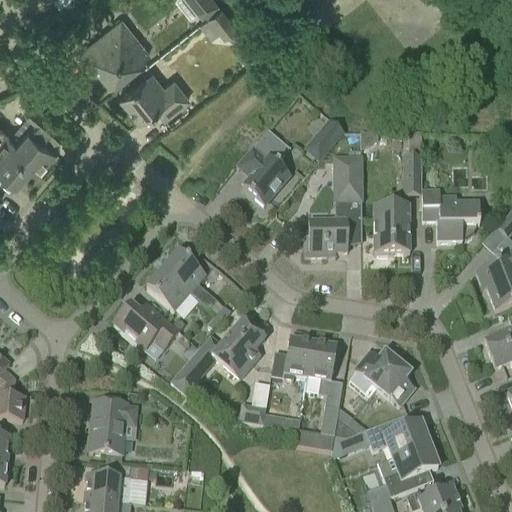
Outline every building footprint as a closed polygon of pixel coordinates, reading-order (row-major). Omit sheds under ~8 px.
[(217,6),(212,0),(184,0),(200,19),(217,6)] [(241,36),(220,8),(198,25),(209,40),(217,33),(223,40),(226,37),(231,44),(241,36)] [(120,21),(75,57),(91,77),(97,72),(109,86),(148,56),(120,21)] [(118,98),(138,123),(154,109),(163,120),(187,101),(171,81),(156,93),(144,78),(118,98)] [(25,114),(38,126),(47,116),(33,104),(25,114)] [(332,150),(342,138),(329,126),(303,156),(317,168),(332,150)] [(26,130),(15,143),(14,143),(18,147),(12,154),(29,168),(28,169),(35,175),(54,153),(46,146),(50,141),(34,127),(29,132),(26,130)] [(14,143),(15,143),(6,135),(0,141),(0,172),(14,185),(28,169),(29,168),(12,154),(18,147),(14,143)] [(275,170),(288,155),(267,136),(235,173),(249,184),(241,193),(263,212),(289,182),(275,170)] [(403,202),(421,201),(421,196),(420,161),(402,162),(403,202)] [(321,224),(304,224),(304,232),(304,242),(304,262),(326,262),(326,258),(346,258),(346,252),(346,238),(346,226),(346,223),(346,209),(360,209),(359,177),(332,177),(332,210),(334,209),(334,223),(321,224)] [(421,201),(421,207),(421,227),(435,227),(435,248),(461,248),(461,246),(463,246),(464,245),(466,245),(469,243),(470,242),(471,241),(473,239),(474,237),(474,236),(475,234),(475,233),(475,232),(478,232),(478,209),(455,209),(455,203),(438,203),(438,196),(421,196),(421,201)] [(372,211),(372,259),(409,259),(408,211),(372,211)] [(511,214),(495,233),(507,244),(511,238),(511,214)] [(477,276),(475,277),(477,282),(482,295),(486,294),(494,316),(511,309),(511,255),(510,256),(491,263),(494,269),(477,276)] [(196,290),(204,280),(176,257),(161,275),(189,299),(208,316),(216,307),(196,290)] [(189,299),(161,275),(145,294),(173,318),(189,299)] [(160,357),(177,337),(146,310),(138,319),(129,312),(126,315),(124,314),(122,315),(119,317),(117,321),(117,323),(118,324),(112,331),(143,358),(151,348),(160,357)] [(214,321),(216,323),(221,327),(229,318),(221,311),(214,321)] [(221,327),(216,323),(214,321),(205,331),(213,337),(221,327)] [(198,355),(195,357),(191,362),(169,388),(184,401),(214,366),(238,386),(259,362),(253,357),(264,345),(241,325),(219,351),(208,342),(198,355)] [(511,334),(482,346),(493,374),(509,367),(510,371),(511,370),(511,334)] [(293,381),(306,383),(312,347),(288,343),(281,385),(292,387),(293,381)] [(312,347),(306,383),(319,386),(317,401),(327,403),(336,351),(312,347)] [(192,350),(186,358),(191,362),(195,357),(198,355),(192,350)] [(368,404),(375,394),(396,369),(383,358),(378,365),(368,357),(353,376),(355,377),(347,387),(368,404)] [(0,379),(3,376),(8,370),(0,362),(0,379)] [(396,369),(375,394),(388,405),(388,404),(398,412),(413,394),(404,386),(409,379),(396,369)] [(3,376),(0,379),(0,425),(21,427),(24,402),(12,401),(13,385),(3,376)] [(105,460),(104,469),(120,471),(120,470),(124,425),(134,426),(135,413),(127,412),(128,410),(92,407),(91,423),(93,423),(92,433),(90,433),(88,458),(105,460)] [(324,409),(319,440),(333,443),(336,443),(344,444),(354,439),(345,431),(351,424),(337,414),(338,411),(324,409)] [(236,427),(261,431),(264,414),(239,410),(236,427)] [(261,431),(297,437),(299,427),(288,425),(263,421),(261,431)] [(330,457),(330,458),(332,462),(332,464),(369,450),(372,457),(384,452),(389,465),(428,450),(424,441),(426,439),(423,431),(420,431),(419,428),(410,431),(396,437),(392,427),(391,426),(378,431),(363,437),(363,436),(354,439),(344,444),(336,443),(333,443),(332,443),(330,457)] [(385,490),(365,498),(370,511),(387,504),(390,503),(390,504),(405,498),(417,493),(423,491),(423,490),(417,492),(413,482),(428,476),(437,473),(435,469),(437,467),(434,460),(432,459),(428,450),(389,465),(395,479),(382,483),(385,490)] [(84,505),(128,510),(130,485),(137,485),(138,471),(120,470),(120,471),(104,469),(103,483),(86,481),(84,505)] [(458,511),(451,493),(421,504),(419,497),(405,503),(408,511),(458,511)]
